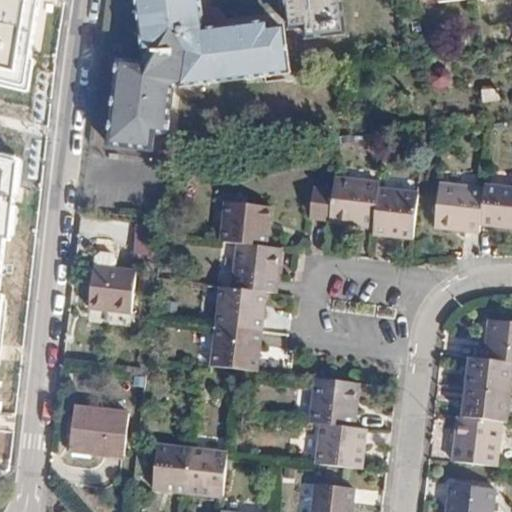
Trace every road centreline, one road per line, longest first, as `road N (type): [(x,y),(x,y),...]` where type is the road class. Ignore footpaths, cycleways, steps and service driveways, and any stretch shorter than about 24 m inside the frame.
road 1 (residential): [(83,0),(30,511)]
road 2 (residential): [(407,511),(426,319),(466,282),(511,278)]
